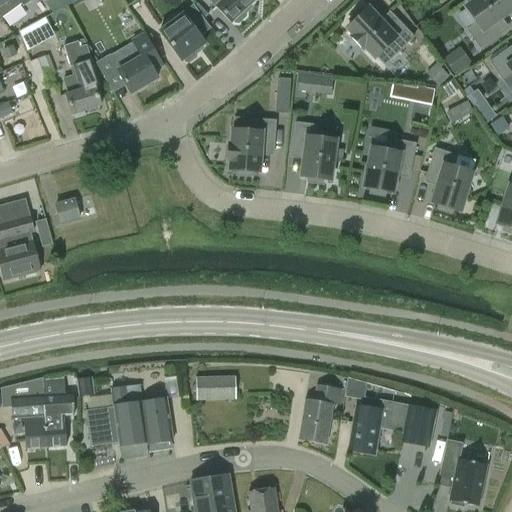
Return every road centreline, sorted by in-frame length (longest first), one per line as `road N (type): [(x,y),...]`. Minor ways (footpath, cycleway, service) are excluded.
road 1 (tertiary): [(511,373),(445,353),(247,322),(142,324),(0,344)]
road 2 (residential): [(0,510),(269,457),(310,463),(383,511)]
road 3 (residential): [(165,117),(186,165),(220,201),(380,225),(511,263)]
road 4 (residential): [(165,117),(207,91),(299,0)]
road 5 (residential): [(0,171),(165,117)]
